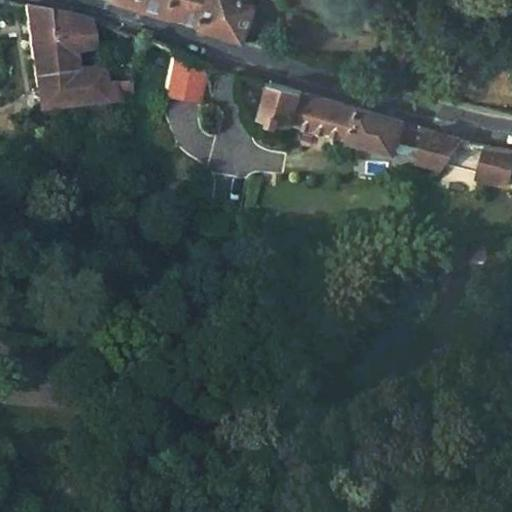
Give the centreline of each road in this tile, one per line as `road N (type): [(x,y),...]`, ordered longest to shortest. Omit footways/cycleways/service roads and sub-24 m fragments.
road 1 (residential): [(68,0),(511,129)]
road 2 (track): [(284,159),(251,148),(240,135),(232,94),(242,52)]
